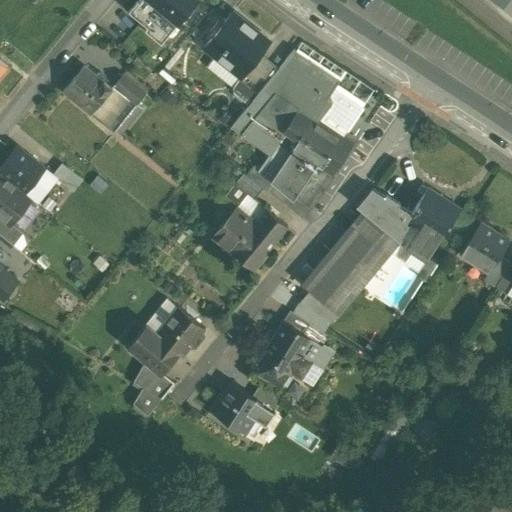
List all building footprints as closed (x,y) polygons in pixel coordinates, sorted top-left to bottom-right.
[(179,23),(150,0),(137,0),(129,11),(147,27),(145,30),(162,43),(179,23)] [(196,0),(150,0),(179,23),(196,0)] [(269,41),(231,11),(204,45),(242,75),(243,75),(261,52),(269,41)] [(294,49),(279,67),(258,93),(231,125),(283,161),(271,178),(270,179),(274,182),(308,210),(334,173),(332,171),(348,149),(339,143),(343,138),(342,137),(315,118),(335,87),(340,79),(294,49)] [(261,52),(243,75),(242,75),(239,78),(258,93),(279,67),(261,52)] [(0,77),(8,67),(0,60),(0,77)] [(113,89),(84,65),(64,90),(92,114),(113,89)] [(135,83),(123,73),(114,85),(126,95),(135,83)] [(135,83),(126,95),(138,105),(148,93),(135,83)] [(363,106),(335,87),(315,118),(342,137),(363,106)] [(18,145),(0,167),(0,171),(26,192),(46,168),(18,145)] [(94,188),(62,162),(53,173),(53,174),(78,194),(85,199),(94,188)] [(271,178),(254,165),(246,174),(262,187),(267,191),(274,182),(270,179),(271,178)] [(78,194),(53,174),(53,173),(46,168),(26,192),(31,196),(58,218),(78,194)] [(26,192),(0,171),(0,214),(10,222),(11,221),(31,196),(26,192)] [(246,174),(243,172),(227,193),(239,202),(248,191),(254,196),(262,187),(246,174)] [(384,196),(371,187),(357,204),(369,214),(370,213),(371,214),(384,196)] [(411,213),(408,219),(411,221),(424,229),(412,247),(427,257),(439,239),(440,239),(460,208),(428,187),(411,213)] [(254,196),(248,191),(239,202),(236,206),(254,221),(266,207),(254,196)] [(411,213),(384,196),(371,214),(399,236),(411,221),(408,219),(411,213)] [(287,224),(266,207),(254,221),(236,206),(235,205),(225,217),(265,250),(266,250),(287,224)] [(369,214),(309,288),(338,311),(399,236),(371,214),(370,213),(369,214)] [(10,222),(0,214),(0,232),(14,243),(23,231),(11,221),(10,222)] [(265,250),(225,217),(212,233),(255,267),(268,251),(266,250),(265,250)] [(510,239),(481,220),(461,251),(491,270),(500,256),(510,239)] [(491,270),(485,279),(496,286),(511,263),(500,256),(491,270)] [(511,263),(496,286),(495,287),(507,295),(511,287),(511,263)] [(0,267),(0,296),(1,297),(15,280),(0,267)] [(338,311),(309,288),(299,300),(330,320),(338,311)] [(166,297),(145,323),(155,332),(177,306),(166,297)] [(155,332),(180,352),(183,355),(205,327),(178,304),(177,306),(155,332)] [(309,321),(289,308),(283,318),(303,331),(309,321)] [(283,318),(261,352),(290,371),(291,369),(300,376),(311,360),(301,353),(312,337),(303,331),(283,318)] [(155,332),(145,323),(127,344),(144,358),(162,373),(163,372),(180,352),(155,332)] [(312,337),(301,353),(311,360),(319,365),(329,349),(321,344),(322,344),(312,337)] [(290,371),(261,352),(245,375),(257,383),(274,394),(290,371)] [(162,373),(144,358),(133,379),(162,396),(174,381),(163,372),(162,373)] [(231,380),(223,393),(219,390),(209,406),(245,429),(253,418),(250,416),(260,399),(251,393),(231,380)] [(274,394),(257,383),(251,393),(260,399),(270,406),(277,395),(274,394)] [(434,422),(418,420),(416,439),(432,441),(434,422)] [(494,442),(474,429),(461,448),(470,454),(481,461),(494,442)] [(470,454),(461,448),(455,458),(464,464),(470,454)] [(511,511),(511,488),(471,462),(457,483),(473,494),(461,511),(511,511)]
